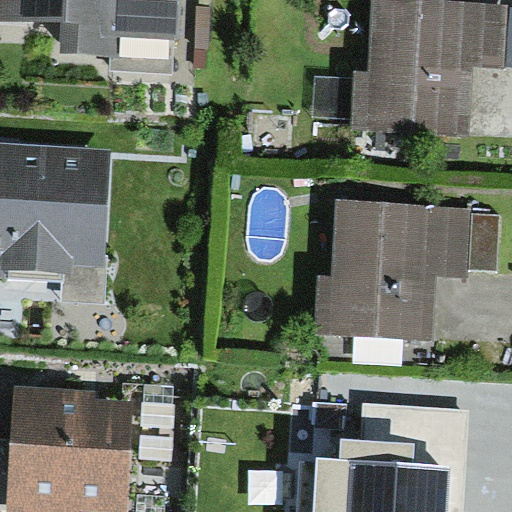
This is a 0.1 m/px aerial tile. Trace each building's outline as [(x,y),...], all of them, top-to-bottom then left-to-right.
[(0,0),(0,27),(54,29),(53,52),(164,55),(165,0),(0,0)] [(496,12),(356,5),(349,137),(458,143),(463,64),(493,66),(496,12)] [(99,160),(0,157),(0,278),(96,281),(99,160)] [(492,224),(336,216),(332,284),(307,283),(304,336),(418,342),(422,281),(489,285),(492,224)] [(120,511),(126,408),(12,402),(5,510),(46,511),(120,511)] [(461,511),(466,414),(366,410),(364,442),(344,441),(343,465),(301,463),(298,511),(461,511)]
